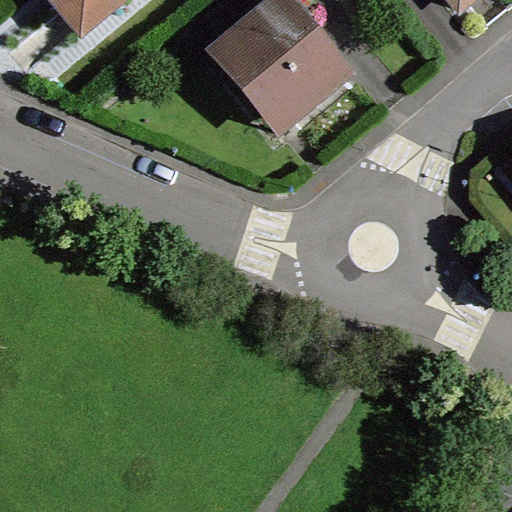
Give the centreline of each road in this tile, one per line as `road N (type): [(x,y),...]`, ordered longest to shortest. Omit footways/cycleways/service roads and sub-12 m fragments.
road 1 (residential): [(372,247),(276,243),(0,125)]
road 2 (residential): [(511,69),(423,149),(372,247)]
road 3 (residential): [(511,340),(466,317),(372,247)]
